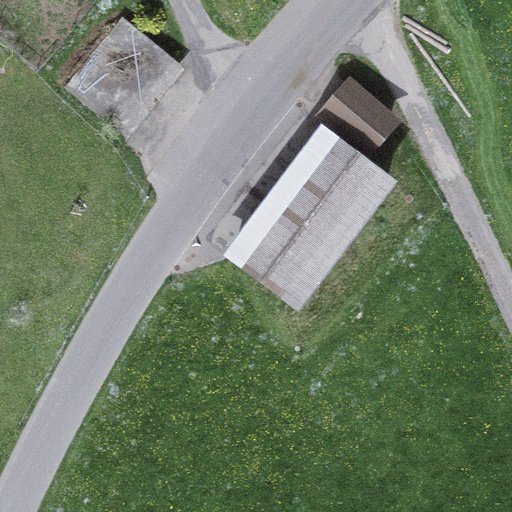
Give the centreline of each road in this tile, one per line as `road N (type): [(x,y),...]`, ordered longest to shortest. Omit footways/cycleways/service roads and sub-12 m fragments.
road 1 (unclassified): [(7,511),(51,422),(197,177),(261,84),(339,0)]
road 2 (track): [(511,305),(359,0)]
